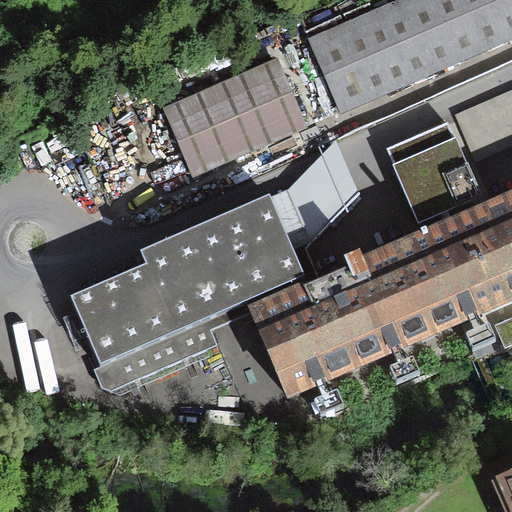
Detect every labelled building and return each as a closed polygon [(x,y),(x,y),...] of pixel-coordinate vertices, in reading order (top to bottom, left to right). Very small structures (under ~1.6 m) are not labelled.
[(511,0),(361,0),(304,26),(336,97),(511,18),(511,0)] [(270,44),(148,95),(180,171),(302,121),(270,44)] [(511,145),(511,83),(466,103),(489,156),(511,145)] [(480,169),(452,104),(390,131),(418,195),(480,169)] [(250,342),(273,393),(511,287),(511,164),(310,255),(228,292),(250,342)] [(76,359),(228,292),(310,255),(291,211),(271,167),(143,224),(152,245),(46,292),(76,359)] [(511,511),(511,471),(496,478),(510,511),(511,511)]
